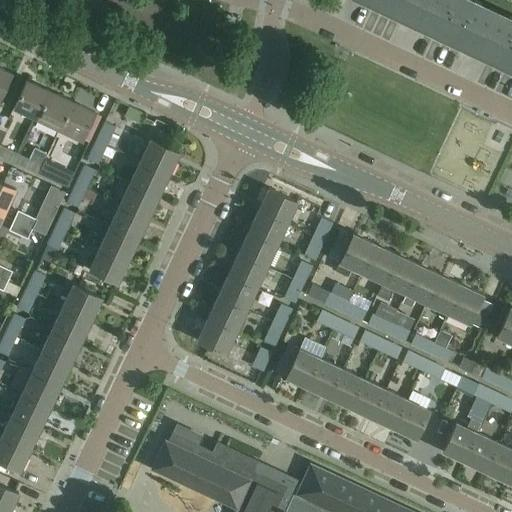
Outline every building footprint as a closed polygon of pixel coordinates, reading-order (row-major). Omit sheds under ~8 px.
[(365,0),(378,6),(377,8),(378,8),(377,10),(386,14),(387,12),(388,11),(413,22),(423,0),(365,0)] [(477,0),(423,0),(413,22),(439,35),(439,36),(440,37),(439,38),(447,42),(448,41),(449,41),(450,39),(475,51),(495,8),(477,0)] [(511,16),(495,8),(475,51),(501,63),(500,65),(501,65),(500,67),(509,71),(510,69),(510,70),(511,68),(511,16)] [(0,66),(0,97),(12,72),(0,66)] [(37,118),(50,90),(27,79),(14,107),(37,118)] [(50,90),(37,118),(60,128),(73,101),(50,90)] [(73,101),(60,128),(82,139),(95,111),(73,101)] [(96,140),(107,145),(117,127),(105,121),(96,140)] [(0,130),(0,155),(15,163),(20,153),(0,144),(6,133),(0,130)] [(159,130),(154,140),(166,146),(171,136),(159,130)] [(140,161),(169,174),(179,152),(166,146),(154,140),(151,139),(140,161)] [(107,145),(96,140),(88,158),(98,164),(107,145)] [(42,164),(20,153),(15,163),(38,173),(42,164)] [(140,161),(130,182),(159,196),(169,174),(140,161)] [(42,164),(38,173),(67,187),(71,177),(42,164)] [(76,183),(87,188),(96,169),(85,164),(76,183)] [(0,179),(0,212),(3,213),(15,187),(0,179)] [(130,182),(120,204),(149,217),(159,196),(130,182)] [(87,188),(76,183),(67,201),(78,207),(87,188)] [(58,200),(62,189),(50,184),(46,196),(58,200)] [(258,211),(287,224),(297,202),(268,188),(258,211)] [(120,204),(110,225),(139,239),(149,217),(120,204)] [(64,207),(56,226),(66,231),(75,213),(64,207)] [(18,210),(14,220),(33,228),(46,234),(50,225),(18,210)] [(287,224),(258,211),(248,232),(276,246),(287,224)] [(321,218),(312,236),(323,241),(332,223),(321,218)] [(33,228),(14,220),(9,230),(28,239),(33,228)] [(139,239),(110,225),(100,247),(128,260),(139,239)] [(66,231),(56,226),(47,245),(58,249),(66,231)] [(248,232),(237,254),(266,267),(276,246),(248,232)] [(352,234),(335,270),(348,276),(352,268),(361,273),(375,244),(352,234)] [(323,241),(312,236),(303,255),(315,260),(323,241)] [(396,254),(375,244),(361,273),(383,283),(396,254)] [(128,260),(100,247),(89,269),(118,282),(128,260)] [(266,267),(237,254),(227,275),(256,289),(266,267)] [(396,254),(383,283),(377,295),(388,300),(394,288),(404,293),(418,264),(396,254)] [(317,257),(311,273),(322,278),(328,262),(317,257)] [(301,260),(292,279),(303,284),(311,265),(301,260)] [(0,276),(8,281),(13,271),(0,264),(0,276)] [(404,293),(405,293),(401,302),(411,307),(415,298),(426,303),(439,275),(418,264),(404,293)] [(35,270),(26,288),(37,293),(46,275),(35,270)] [(227,275),(217,297),(246,311),(256,289),(227,275)] [(461,285),(439,275),(426,303),(448,313),(461,285)] [(8,281),(0,276),(0,288),(4,290),(8,281)] [(303,284),(292,279),(283,297),(294,303),(303,284)] [(74,283),(63,305),(92,319),(102,297),(74,283)] [(325,302),(329,291),(312,284),(307,294),(325,302)] [(461,285),(448,313),(470,324),(483,295),(461,285)] [(37,293),(26,288),(17,307),(28,312),(37,293)] [(343,312),(348,301),(330,292),(325,303),(343,312)] [(246,311),(217,297),(207,319),(236,332),(246,311)] [(348,301),(343,312),(362,321),(367,310),(348,301)] [(272,323),(282,328),(291,309),(281,304),(272,323)] [(92,319),(63,305),(53,327),(82,341),(92,319)] [(511,343),(511,308),(510,308),(496,336),(511,343)] [(334,329),(339,318),(322,310),(317,322),(334,329)] [(14,313),(6,331),(16,336),(25,319),(14,313)] [(386,332),(391,321),(373,313),(368,324),(386,332)] [(358,327),(339,318),(334,329),(353,338),(358,327)] [(236,332),(207,319),(196,341),(225,354),(236,332)] [(391,321),(386,332),(404,341),(410,330),(391,321)] [(282,328),(272,323),(263,340),(274,345),(282,328)] [(53,327),(43,348),(71,362),(82,341),(53,327)] [(377,350),(382,339),(364,330),(360,341),(377,350)] [(16,336),(6,331),(0,343),(0,351),(7,355),(16,336)] [(429,353),(434,342),(416,333),(411,344),(429,353)] [(382,339),(377,350),(396,359),(401,348),(382,339)] [(452,351),(434,342),(429,353),(448,361),(452,351)] [(262,371),(271,352),(260,347),(251,366),(262,371)] [(307,387),(321,357),(299,347),(284,376),(307,387)] [(71,362),(43,348),(32,370),(61,384),(71,362)] [(408,351),(403,361),(420,370),(425,359),(408,351)] [(321,357),(307,387),(328,397),(342,367),(321,357)] [(463,357),(459,364),(458,366),(471,373),(475,363),(463,357)] [(445,368),(425,359),(420,370),(439,380),(440,378),(445,368)] [(487,366),(482,377),(500,386),(505,375),(487,366)] [(342,367),(328,397),(350,407),(364,378),(342,367)] [(440,378),(456,386),(461,376),(445,368),(440,378)] [(32,370),(22,392),(51,405),(61,384),(32,370)] [(511,378),(505,375),(500,386),(511,391),(511,378)] [(364,378),(350,407),(371,418),(385,388),(364,378)] [(491,403),(496,393),(478,384),(473,395),(482,399),(491,403)] [(407,398),(385,388),(371,418),(393,428),(407,398)] [(51,405),(22,392),(16,389),(12,398),(18,401),(12,413),(41,427),(51,405)] [(511,409),(511,400),(496,393),(491,403),(492,404),(511,413),(511,409)] [(407,398),(393,428),(415,438),(429,409),(407,398)] [(41,427),(12,413),(2,435),(31,448),(41,427)] [(464,461),(477,431),(475,430),(479,423),(470,419),(466,426),(455,421),(441,450),(464,461)] [(477,431),(464,461),(485,471),(499,441),(477,431)] [(301,483),(282,474),(281,478),(255,466),(257,461),(216,442),(212,451),(172,433),(168,442),(164,440),(150,468),(235,507),(232,511),(413,511),(310,464),(301,483)] [(31,448),(2,435),(0,438),(0,460),(20,470),(31,448)] [(511,447),(499,441),(485,471),(507,481),(511,469),(511,447)] [(0,482),(0,509),(5,511),(9,511),(19,492),(0,482)]
